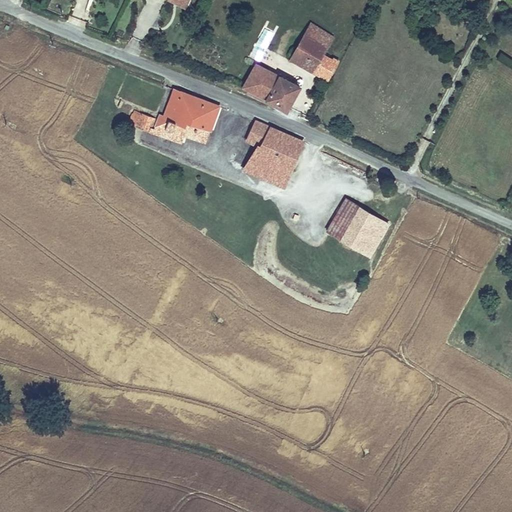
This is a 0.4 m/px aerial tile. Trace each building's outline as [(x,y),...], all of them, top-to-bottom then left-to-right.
[(185,8),(188,0),(168,0),(169,0),(185,8)] [(327,52),(336,36),(310,21),(288,59),(329,81),(340,60),(327,52)] [(511,59),(503,53),(499,58),(510,66),(511,63),(511,59)] [(303,85),(256,61),(240,89),(267,101),(268,99),(289,111),(303,85)] [(184,90),(176,87),(166,114),(173,117),(184,90)] [(173,117),(166,114),(161,112),(157,121),(161,122),(156,132),(182,143),(184,136),(206,145),(221,105),(184,90),(173,117)] [(140,114),(153,120),(155,116),(142,110),(144,106),(122,98),(119,105),(133,111),(140,114)] [(133,111),(129,121),(136,124),(140,114),(133,111)] [(152,131),(154,127),(151,126),(153,120),(140,114),(136,124),(152,131)] [(241,169),(285,188),(306,140),(256,118),(244,141),(256,146),(241,169)] [(161,122),(157,121),(154,127),(152,131),(156,132),(161,122)] [(319,156),(347,169),(346,172),(367,181),(371,173),(321,151),(319,156)] [(365,186),(367,181),(346,172),(347,169),(319,156),(316,163),(365,186)] [(325,232),(371,259),(391,223),(347,197),(325,232)]
